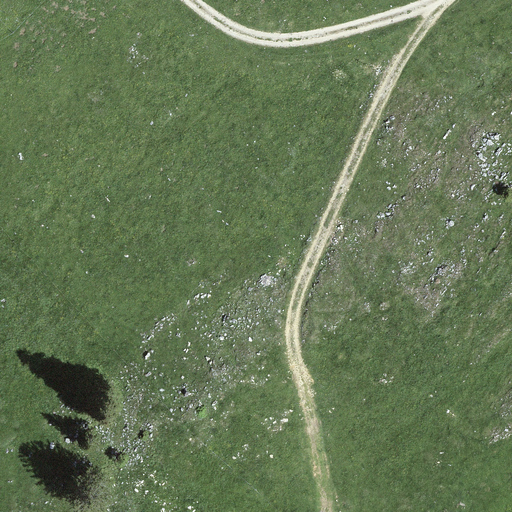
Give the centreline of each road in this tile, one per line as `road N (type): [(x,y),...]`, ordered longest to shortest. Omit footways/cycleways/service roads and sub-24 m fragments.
road 1 (track): [(446,0),(389,83),(294,312),(292,340),(328,495)]
road 2 (track): [(192,0),(228,26),(273,40),(359,26),(438,0)]
